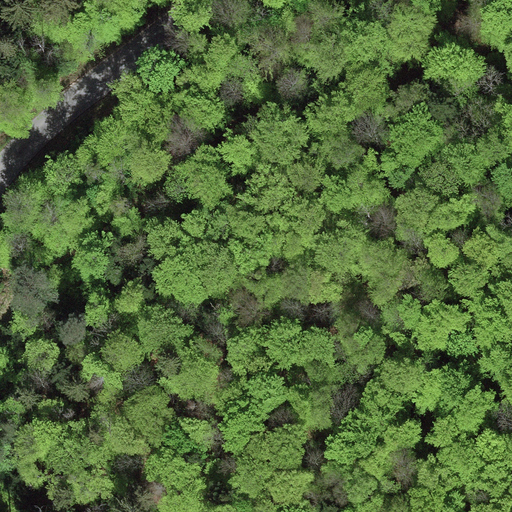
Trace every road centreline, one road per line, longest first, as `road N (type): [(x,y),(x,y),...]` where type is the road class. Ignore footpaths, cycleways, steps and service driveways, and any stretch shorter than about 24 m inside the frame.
road 1 (track): [(0,318),(66,259),(230,160),(511,44)]
road 2 (tertiary): [(0,172),(26,140),(210,0)]
